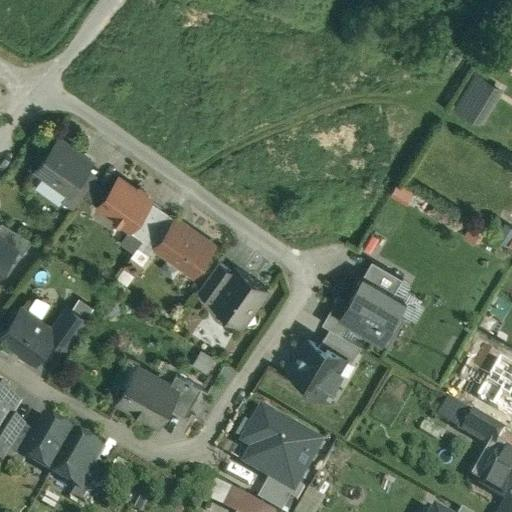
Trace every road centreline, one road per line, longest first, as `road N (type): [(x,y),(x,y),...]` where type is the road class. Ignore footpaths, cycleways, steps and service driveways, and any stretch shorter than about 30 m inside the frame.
road 1 (residential): [(32,93),(70,103),(285,251),(302,273),(295,301),(193,447),(147,449),(0,362)]
road 2 (residential): [(32,93),(108,0)]
